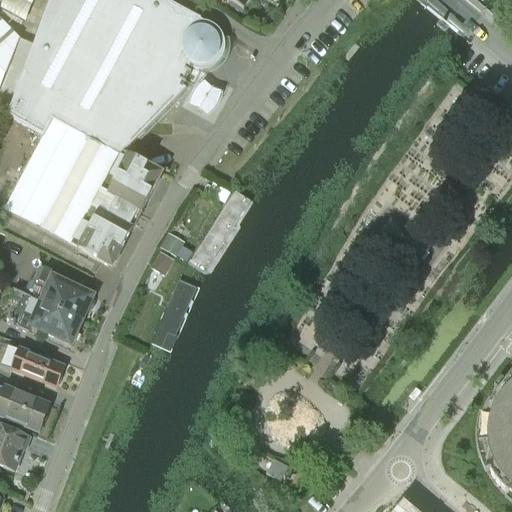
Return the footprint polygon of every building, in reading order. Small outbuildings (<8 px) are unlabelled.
[(203,22),(161,0),(52,0),(9,119),(46,139),(6,212),(81,252),(80,253),(111,269),(161,175),(139,164),(133,166),(129,152),(187,90),(181,87),(183,84),(187,85),(193,74),(189,73),(191,69),(195,71),(199,72),(203,72),(207,72),(211,71),(214,69),(218,67),(221,64),(223,60),(225,57),(225,55),(226,53),(226,49),(226,44),(225,40),(223,36),(220,33),(217,30),(214,27),(210,25),(202,23),(203,22)] [(227,0),(245,12),(253,0),(227,0)] [(0,96),(20,40),(0,20),(0,96)] [(505,116),(496,110),(483,127),(492,133),(505,116)] [(253,207),(236,196),(191,265),(209,276),(253,207)] [(381,233),(378,236),(390,246),(402,256),(404,257),(416,266),(417,264),(420,261),(426,254),(428,250),(429,250),(424,246),(417,240),(403,229),(402,229),(391,221),(387,225),(381,233)] [(177,260),(185,245),(168,236),(160,251),(177,260)] [(151,271),(164,279),(174,263),(160,255),(151,271)] [(53,281),(55,275),(36,267),(23,296),(85,324),(89,315),(91,312),(94,306),(94,302),(95,301),(95,299),(53,281)] [(181,289),(162,323),(155,340),(154,347),(158,352),(165,354),(170,352),(175,346),(199,293),(198,287),(195,284),(189,283),(185,284),(181,289)] [(28,335),(31,329),(74,348),(75,345),(78,343),(81,337),(81,333),(85,324),(23,296),(10,327),(28,335)] [(22,353),(14,374),(59,391),(60,388),(62,387),(64,382),(63,380),(67,371),(22,353)] [(511,375),(495,396),(490,404),(483,418),(480,432),(480,447),(483,462),(490,475),(499,487),(505,493),(511,498),(511,375)] [(0,389),(0,419),(42,435),(45,427),(48,425),(50,421),(49,418),(52,409),(0,389)] [(0,468),(17,475),(22,464),(31,442),(0,429),(0,468)]
